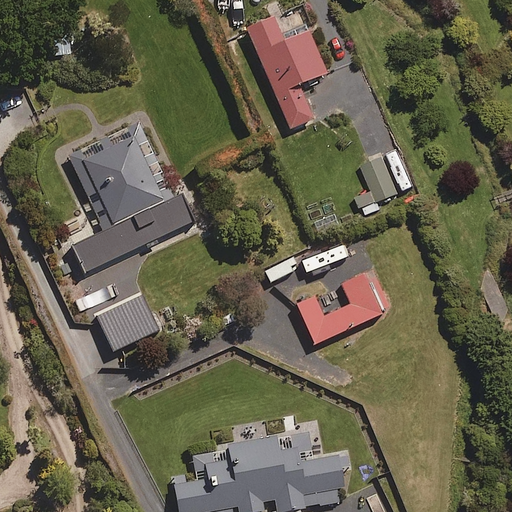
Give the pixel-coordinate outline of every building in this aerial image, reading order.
[(285,48),(275,23),(248,33),(288,134),(315,123),(301,90),(328,79),(312,37),(285,48)] [(191,244),(142,127),(72,156),(109,244),(120,240),(133,269),(191,244)] [(386,150),(403,190),(413,186),(396,146),(386,150)] [(377,204),(400,193),(384,158),(363,168),(374,192),(358,199),(366,216),(380,210),(377,204)] [(389,309),(371,270),(339,284),(350,307),(324,318),(315,298),(296,306),(315,349),(382,319),(380,313),(389,309)] [(130,348),(107,299),(75,314),(98,363),(130,348)] [(228,449),(228,453),(191,460),(196,485),(188,486),(185,475),(173,478),(179,511),(263,511),(262,506),(275,504),(276,511),(306,511),(307,508),(339,505),(337,493),(345,492),(342,472),(351,470),(348,458),(314,464),(308,434),(228,449)]
